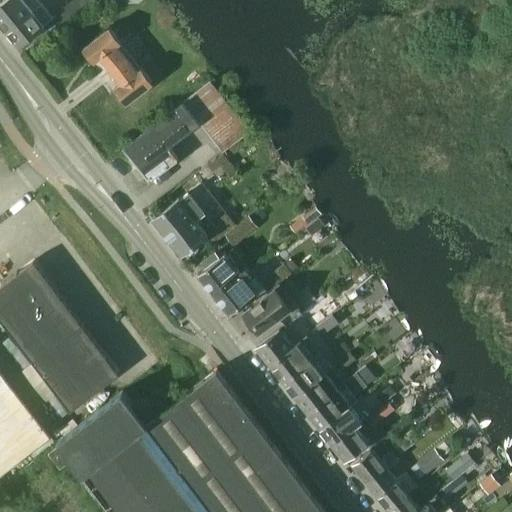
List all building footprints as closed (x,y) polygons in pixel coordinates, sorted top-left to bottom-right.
[(4,0),(0,4),(0,26),(6,33),(41,4),(38,0),(33,0),(27,5),(22,0),(4,0)] [(41,4),(6,33),(16,46),(52,16),(41,4)] [(55,13),(61,21),(73,12),(68,4),(55,13)] [(88,64),(99,79),(128,57),(118,44),(121,42),(109,26),(82,47),(92,61),(88,64)] [(140,66),(140,67),(137,69),(128,57),(99,79),(110,93),(115,90),(125,103),(152,82),(140,66)] [(122,149),(148,182),(178,158),(169,146),(199,123),(222,152),(249,130),(209,79),(122,149)] [(223,153),(215,159),(225,172),(233,166),(223,153)] [(178,197),(177,198),(152,218),(180,254),(206,234),(212,241),(234,223),(225,212),(214,221),(215,223),(214,224),(204,213),(201,215),(184,193),(179,198),(178,197)] [(234,246),(258,226),(248,215),(224,235),(234,246)] [(290,225),(296,233),(308,223),(302,215),(290,225)] [(195,274),(209,291),(218,284),(223,290),(232,283),(235,286),(239,283),(250,275),(245,268),(241,271),(225,251),(195,274)] [(0,283),(0,316),(70,409),(119,371),(33,259),(0,283)] [(268,289),(291,271),(284,262),(261,280),(268,289)] [(248,279),(251,276),(250,275),(239,283),(235,286),(232,283),(223,290),(218,284),(209,291),(228,314),(250,296),(252,299),(260,293),(248,279)] [(295,304),(279,283),(242,313),(258,333),(295,304)] [(314,325),(321,334),(332,325),(326,317),(314,325)] [(279,328),(255,347),(268,364),(292,344),(296,340),(284,326),(280,329),(279,328)] [(292,344),(268,364),(280,379),(304,361),(304,360),(310,354),(299,340),(293,345),(292,344)] [(336,362),(349,351),(342,342),(330,351),(337,361),(336,362)] [(349,351),(336,362),(342,370),(356,359),(349,351)] [(304,361),(280,379),(293,396),(317,377),(304,361)] [(326,511),(216,368),(147,421),(122,389),(57,439),(112,511),(326,511)] [(0,372),(0,469),(48,432),(0,372)] [(317,377),(293,396),(306,411),(336,387),(324,372),(318,377),(317,377)] [(366,378),(351,389),(357,397),(372,386),(366,378)] [(389,385),(375,396),(381,403),(395,392),(389,385)] [(336,387),(306,411),(318,428),(343,409),(342,408),(348,403),(336,387)] [(369,416),(376,425),(388,415),(382,407),(369,416)] [(343,409),(318,428),(331,444),(363,419),(359,414),(352,420),(343,409)] [(363,419),(331,444),(344,460),(368,441),(368,440),(366,438),(369,436),(360,424),(357,427),(355,425),(363,419)] [(392,443),(400,453),(413,443),(404,433),(392,443)] [(351,464),(365,481),(386,465),(388,468),(397,460),(390,451),(380,459),(371,447),(351,464)] [(416,462),(410,467),(409,468),(417,478),(424,473),(425,473),(443,458),(433,447),(415,462),(416,462)] [(445,470),(453,480),(461,473),(469,467),(465,462),(471,456),(468,452),(445,470)] [(386,465),(365,481),(375,495),(402,473),(399,470),(393,475),(388,468),(386,465)] [(402,473),(375,495),(387,509),(407,493),(413,488),(416,485),(406,472),(403,474),(402,473)] [(453,480),(442,489),(447,495),(466,480),(461,473),(453,480)] [(498,483),(491,473),(479,482),(487,492),(498,483)] [(407,493),(387,509),(389,511),(411,511),(418,507),(407,493)] [(418,507),(412,511),(440,511),(447,507),(436,493),(418,507)]
